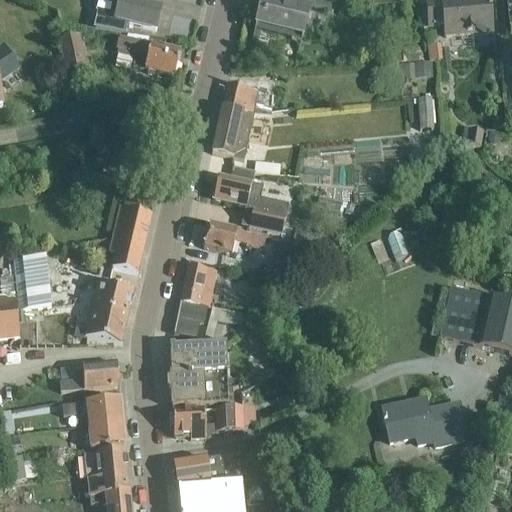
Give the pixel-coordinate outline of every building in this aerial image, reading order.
[(99,12),(94,29),(102,31),(119,35),(125,36),(127,27),(155,33),(160,12),(133,5),(133,0),(99,0),(99,3),(98,3),(96,11),(99,12)] [(273,0),(261,0),(255,27),(303,38),(310,9),(308,8),(273,0)] [(330,0),(310,0),(308,8),(310,9),(329,13),(332,0),(330,0)] [(441,27),(442,39),(490,34),(486,0),(477,0),(455,2),(455,0),(437,0),(438,3),(423,5),(426,29),(441,27)] [(147,47),(149,39),(119,35),(118,40),(116,50),(135,55),(132,70),(147,73),(147,76),(156,78),(157,75),(173,79),(180,54),(147,47)] [(59,42),(65,73),(85,69),(78,38),(59,42)] [(0,94),(0,79),(19,69),(3,48),(0,50),(0,108),(2,108),(0,94)] [(431,65),(385,69),(385,80),(405,80),(405,83),(432,81),(431,65)] [(227,87),(221,111),(254,118),(271,119),(271,115),(272,111),(263,109),(265,97),(256,95),(257,94),(227,87)] [(430,100),(417,101),(419,133),(433,132),(430,100)] [(254,118),(221,111),(211,157),(244,164),(254,118)] [(472,148),(470,133),(456,135),(458,150),(472,148)] [(233,169),(230,183),(251,188),(253,176),(278,179),(280,167),(254,164),(253,174),(233,169)] [(251,188),(230,183),(217,180),(213,202),(245,209),(244,213),(253,214),(249,231),(281,238),(287,208),(259,202),(262,190),(251,188)] [(100,268),(112,271),(137,277),(151,218),(120,210),(110,255),(103,254),(100,268)] [(261,254),(264,241),(207,228),(202,251),(230,257),(233,245),(245,247),(244,250),(261,254)] [(397,234),(364,247),(378,283),(411,271),(397,234)] [(297,250),(276,246),(271,277),(291,281),(297,250)] [(13,265),(18,305),(19,313),(51,309),(45,261),(13,265)] [(210,312),(211,312),(219,314),(220,313),(213,311),(214,305),(209,304),(215,275),(187,269),(180,305),(199,309),(206,311),(210,312)] [(0,280),(0,286),(2,305),(3,306),(0,306),(0,343),(19,342),(11,279),(0,280)] [(94,298),(86,331),(76,328),(73,338),(83,341),(84,338),(120,347),(133,294),(116,291),(117,287),(103,283),(99,299),(94,298)] [(511,307),(496,304),(452,293),(440,341),(511,358),(511,307)] [(203,327),(206,311),(199,309),(180,305),(174,336),(195,341),(198,326),(203,327)] [(219,314),(211,312),(210,312),(204,340),(212,341),(219,314)] [(229,377),(225,377),(224,349),(170,351),(171,379),(170,379),(171,410),(226,408),(225,382),(230,382),(229,377)] [(60,386),(61,395),(118,391),(117,367),(81,369),(82,384),(60,386)] [(89,417),(90,429),(123,425),(120,402),(64,408),(65,419),(89,417)] [(456,409),(441,412),(425,415),(423,404),(380,413),(388,448),(413,442),(415,450),(431,446),(433,452),(464,445),(456,409)] [(171,418),(168,418),(169,423),(169,429),(172,428),(173,439),(189,438),(189,442),(210,441),(210,437),(218,437),(218,435),(242,434),(242,432),(241,411),(215,412),(216,428),(204,428),(203,413),(171,416),(171,418)] [(0,416),(0,437),(9,436),(7,425),(6,425),(5,415),(0,416)] [(123,425),(90,429),(92,451),(125,448),(123,425)] [(19,437),(1,440),(4,462),(5,461),(22,459),(23,459),(19,437)] [(259,452),(244,455),(247,470),(261,468),(259,452)] [(87,493),(87,501),(129,498),(125,454),(86,458),(89,493),(87,493)] [(22,459),(5,461),(9,485),(26,482),(22,459)] [(175,476),(172,480),(173,485),(176,488),(177,491),(178,491),(225,485),(221,459),(173,466),(175,476)] [(242,511),(240,486),(177,492),(178,511),(242,511)] [(130,511),(129,498),(87,501),(88,509),(107,508),(107,511),(130,511)]
